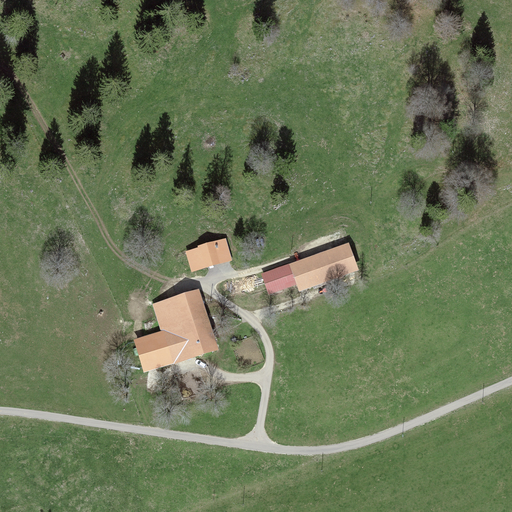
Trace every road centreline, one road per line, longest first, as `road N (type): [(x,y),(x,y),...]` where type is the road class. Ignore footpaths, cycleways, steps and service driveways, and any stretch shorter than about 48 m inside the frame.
road 1 (unclassified): [(0,405),(317,449),(365,440),(511,379)]
road 2 (track): [(259,445),(272,351),(266,333),(213,283)]
